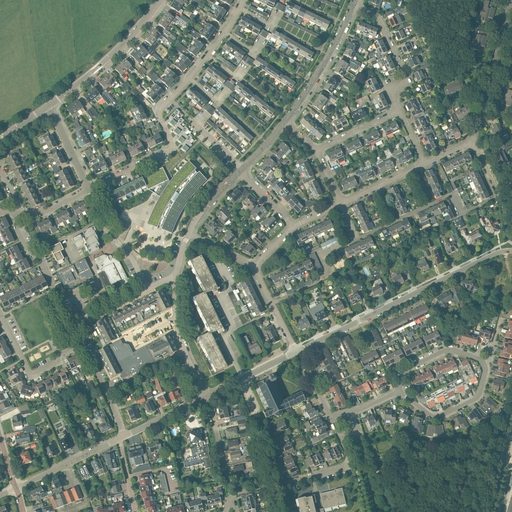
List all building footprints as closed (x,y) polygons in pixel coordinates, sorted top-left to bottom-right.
[(199,4),(194,1),(192,0),(190,3),(200,9),(202,6),(199,4)] [(276,2),(276,1),(273,0),(268,0),(266,6),(273,9),(273,8),(276,2)] [(379,9),(382,1),(380,0),(369,0),(369,2),(368,2),(376,5),(375,7),(379,9)] [(482,21),(487,23),(489,18),(493,19),(495,9),(489,7),(490,5),(491,5),(492,2),(485,1),(484,6),(484,9),(482,9),(480,15),(483,15),(482,21)] [(180,9),(182,6),(174,2),(171,7),(181,14),(183,11),(180,9)] [(289,3),(285,10),(291,13),(295,6),(289,3)] [(217,5),(213,11),(216,13),(223,17),(226,11),(217,5)] [(297,15),(300,8),(295,6),(291,13),(297,15)] [(410,6),(396,13),(397,16),(398,15),(403,13),(403,14),(412,10),(410,6)] [(303,18),(306,11),(300,8),(297,15),(303,18)] [(216,13),(214,16),(208,12),(206,15),(203,12),(200,10),(198,14),(201,15),(206,19),(208,16),(212,19),(219,23),(223,17),(216,13)] [(309,21),(312,14),(306,11),(303,18),(309,21)] [(269,15),(265,13),(263,12),(262,15),(260,18),(266,21),(268,18),(269,15)] [(167,13),(162,19),(169,24),(172,21),(175,23),(177,20),(177,21),(180,18),(176,15),(173,18),(167,13)] [(394,17),(388,20),(392,28),(402,23),(398,15),(397,16),(396,13),(393,14),(394,17)] [(315,24),(318,17),(312,14),(309,21),(315,24)] [(188,24),(190,21),(182,15),(180,18),(188,24)] [(245,28),(250,21),(249,21),(246,19),(247,19),(243,17),(239,25),(245,28)] [(321,27),(324,20),(318,17),(315,24),(321,27)] [(186,27),(188,24),(180,18),(177,21),(186,27)] [(167,26),(169,24),(162,19),(158,24),(168,32),(170,29),(167,26)] [(324,20),(321,27),(327,30),(330,23),(324,20)] [(251,32),(256,24),(255,24),(252,23),(253,23),(250,21),(245,28),(251,32)] [(362,33),(366,25),(360,23),(360,22),(359,23),(358,26),(357,30),(362,33)] [(211,35),(215,29),(206,23),(205,25),(207,27),(204,30),(211,35)] [(261,29),(262,28),(261,28),(258,26),(259,26),(256,24),(251,32),(257,35),(258,34),(261,29)] [(368,35),(372,27),(366,25),(362,33),(368,35)] [(401,31),(395,34),(399,41),(405,38),(408,37),(404,29),(403,29),(402,26),(399,28),(401,31)] [(375,38),(378,30),(372,27),(368,35),(375,38)] [(149,35),(156,40),(158,38),(161,40),(163,37),(154,29),(149,35)] [(200,31),(199,34),(196,32),(196,33),(191,29),(190,31),(195,35),(199,38),(201,36),(208,40),(211,35),(204,30),(202,33),(200,31)] [(484,34),(485,30),(480,29),(478,35),(476,34),(475,37),(474,37),(472,42),(474,43),(475,44),(473,49),(479,51),(481,46),(485,47),(488,37),(481,35),(482,33),(484,34)] [(195,35),(190,31),(188,34),(195,39),(197,40),(199,38),(195,35)] [(276,41),(280,34),(274,31),(272,35),(270,38),(276,41)] [(281,44),(285,37),(280,34),(276,41),(281,44)] [(154,43),(156,40),(149,35),(145,40),(155,48),(157,46),(154,43)] [(287,47),(291,41),(285,37),(281,44),(287,47)] [(199,51),(204,46),(197,40),(195,39),(193,41),(195,43),(193,46),(199,51)] [(376,50),(384,46),(383,43),(382,43),(381,40),(373,44),(376,50)] [(293,51),(297,44),(291,41),(287,47),(293,51)] [(175,45),(178,47),(183,51),(185,53),(187,50),(186,50),(187,50),(180,44),(177,42),(175,45)] [(229,53),(234,46),(233,46),(231,44),(228,42),(223,49),(222,51),(224,53),(226,51),(229,53)] [(347,49),(355,53),(358,47),(350,43),(347,49)] [(298,54),(302,47),(297,44),(293,51),(298,54)] [(414,50),(412,46),(409,47),(408,44),(401,47),(405,55),(411,52),(414,50)] [(140,45),(135,50),(142,56),(144,59),(147,56),(149,55),(152,57),(152,56),(157,60),(160,62),(161,60),(159,58),(155,53),(153,52),(149,49),(148,48),(146,50),(143,48),(140,45)] [(183,51),(178,47),(175,45),(172,49),(175,51),(176,50),(180,54),(183,51)] [(189,47),(187,50),(186,50),(187,50),(195,57),(199,51),(193,46),(190,49),(189,47)] [(235,57),(240,50),(239,50),(236,48),(237,48),(234,46),(229,53),(235,57)] [(378,53),(375,54),(377,58),(380,57),(380,56),(387,52),(385,49),(386,49),(385,49),(384,46),(376,50),(378,53)] [(304,57),(308,50),(302,47),(298,54),(304,57)] [(353,56),(355,53),(347,49),(344,54),(344,55),(351,58),(352,59),(353,56)] [(139,59),(142,56),(135,50),(131,55),(140,64),(142,62),(139,59)] [(245,55),(245,54),(242,52),(240,50),(235,57),(241,61),(241,60),(245,55)] [(308,50),(304,57),(310,60),(314,54),(308,50)] [(411,59),(408,61),(411,68),(418,65),(421,64),(417,56),(422,54),(421,51),(415,53),(410,56),(411,59)] [(186,67),(191,62),(183,55),(180,57),(182,59),(180,62),(186,67)] [(389,57),(388,57),(387,55),(374,61),(373,61),(370,63),(372,66),(377,63),(380,69),(384,66),(392,63),(392,62),(389,57)] [(351,58),(350,61),(352,62),(358,66),(359,66),(360,64),(353,60),(354,57),(353,56),(352,59),(351,58)] [(172,64),(167,60),(164,58),(163,60),(170,66),(172,64)] [(259,68),(263,62),(258,58),(255,62),(253,64),(259,68)] [(120,65),(126,71),(129,69),(132,72),(134,69),(126,60),(120,65)] [(167,68),(170,66),(163,60),(160,63),(162,65),(163,64),(167,68)] [(337,66),(345,70),(347,66),(350,68),(356,71),(358,66),(352,62),(350,61),(348,64),(341,61),(340,61),(341,61),(338,66),(337,66)] [(182,72),(186,67),(180,62),(177,64),(176,63),(174,65),(182,72)] [(264,72),(269,65),(263,62),(259,68),(264,72)] [(384,66),(387,72),(389,76),(397,72),(396,72),(395,69),(395,68),(392,63),(384,66)] [(425,74),(423,70),(424,70),(424,69),(430,67),(428,64),(419,68),(420,71),(414,74),(418,82),(424,79),(427,78),(425,74)] [(124,74),(126,71),(120,65),(115,70),(124,79),(126,76),(124,74)] [(270,75),(274,69),(269,65),(264,72),(270,75)] [(211,77),(217,70),(216,70),(213,68),(214,68),(211,66),(205,72),(211,77)] [(342,76),(345,70),(337,66),(337,67),(335,72),(334,72),(342,76)] [(275,79),(279,72),(274,69),(270,75),(275,79)] [(173,82),(178,77),(170,70),(167,72),(169,74),(166,77),(173,82)] [(216,81),(222,74),(221,74),(219,72),(217,70),(211,77),(216,81)] [(280,82),(285,76),(279,72),(275,79),(280,82)] [(110,74),(105,79),(111,86),(113,88),(116,86),(118,84),(110,74)] [(227,80),(227,79),(224,77),(225,76),(222,74),(216,81),(222,86),(223,85),(227,80)] [(286,86),(290,80),(285,76),(280,82),(286,86)] [(168,87),(173,82),(166,77),(164,79),(162,77),(160,80),(168,87)] [(374,78),(370,80),(368,77),(365,79),(367,82),(366,82),(369,88),(377,84),(374,78),(375,78),(374,78)] [(206,83),(201,78),(199,81),(198,82),(203,87),(204,85),(206,83)] [(331,78),(327,83),(335,88),(336,89),(339,84),(339,83),(331,78),(330,78),(331,78)] [(108,88),(111,86),(105,79),(100,83),(107,92),(104,94),(111,103),(114,106),(117,104),(108,93),(111,91),(108,88)] [(432,92),(431,90),(429,86),(434,83),(432,79),(421,84),(422,86),(420,87),(422,90),(421,90),(422,93),(423,93),(423,94),(426,92),(427,94),(429,93),(432,92)] [(290,80),(286,86),(293,91),(298,85),(297,85),(295,84),(295,83),(290,80)] [(448,94),(464,87),(461,81),(445,87),(447,91),(444,92),(446,96),(448,95),(448,94)] [(240,93),(245,88),(239,83),(236,87),(235,89),(240,93)] [(335,88),(327,83),(327,84),(327,83),(327,84),(324,89),(331,94),(335,88)] [(158,97),(163,92),(156,84),(151,89),(158,97)] [(372,94),(380,90),(377,84),(369,88),(372,94)] [(138,90),(135,87),(131,92),(137,99),(142,94),(138,90)] [(210,89),(208,92),(213,96),(215,93),(215,94),(217,91),(213,88),(212,87),(211,87),(210,89)] [(94,88),(89,92),(94,99),(97,103),(103,99),(108,105),(111,103),(104,94),(101,96),(94,88)] [(191,99),(197,93),(194,91),(195,90),(192,88),(186,94),(191,99)] [(245,97),(250,92),(245,88),(240,93),(245,97)] [(151,89),(146,94),(154,102),(158,97),(151,89)] [(92,101),(94,99),(89,92),(83,97),(91,107),(94,104),(92,101)] [(250,101),(255,96),(250,92),(245,97),(250,101)] [(197,104),(202,98),(202,97),(202,98),(200,95),(197,93),(191,99),(197,104)] [(377,104),(385,100),(382,95),(382,94),(374,98),(377,104)] [(328,96),(326,99),(320,95),(317,100),(316,100),(323,105),(326,107),(330,101),(334,104),(336,101),(331,98),(328,96)] [(255,105),(260,100),(255,96),(250,101),(255,105)] [(420,106),(419,102),(416,97),(411,100),(412,102),(406,105),(409,111),(420,106)] [(205,110),(209,105),(207,103),(208,102),(207,102),(205,100),(202,98),(197,104),(202,109),(203,108),(205,110)] [(260,109),(265,103),(260,100),(255,105),(260,109)] [(320,111),(323,105),(316,100),(316,101),(313,106),(313,105),(313,106),(320,111)] [(379,113),(387,109),(387,107),(388,106),(385,100),(377,104),(380,110),(378,111),(379,113)] [(78,112),(80,110),(82,113),(85,111),(78,101),(72,105),(78,112)] [(461,110),(465,117),(471,115),(468,109),(471,107),(468,102),(463,104),(465,108),(461,110)] [(265,113),(270,108),(265,103),(260,109),(265,113)] [(72,116),(74,119),(77,118),(77,117),(79,115),(78,112),(72,105),(67,109),(72,116)] [(144,112),(141,106),(134,109),(130,112),(133,118),(136,116),(144,112)] [(363,109),(361,106),(356,109),(361,119),(366,116),(366,117),(367,117),(363,109)] [(423,112),(420,106),(409,111),(412,117),(418,115),(419,117),(429,112),(428,110),(423,112)] [(94,116),(96,119),(100,117),(92,107),(89,109),(90,111),(94,116)] [(219,118),(224,112),(219,108),(216,111),(214,113),(219,118)] [(270,108),(265,113),(271,117),(275,112),(270,108)] [(94,116),(90,111),(89,109),(86,112),(91,119),(94,116)] [(169,123),(173,127),(179,120),(176,117),(180,112),(177,109),(169,118),(172,121),(169,123)] [(361,119),(356,109),(356,110),(351,112),(351,114),(355,122),(360,119),(361,119)] [(452,109),(451,110),(452,111),(455,119),(458,118),(459,120),(460,120),(461,119),(462,121),(465,120),(465,119),(464,118),(465,117),(461,110),(455,113),(452,109)] [(136,116),(133,118),(134,121),(136,126),(135,126),(137,130),(138,130),(143,127),(140,122),(147,118),(144,112),(136,116)] [(224,112),(219,118),(224,122),(229,117),(229,116),(230,115),(228,113),(226,114),(224,112)] [(426,117),(425,115),(429,112),(419,117),(420,119),(414,122),(417,128),(429,123),(426,117)] [(305,127),(311,121),(306,116),(300,123),(305,127)] [(229,127),(234,121),(229,117),(224,122),(229,127)] [(348,125),(349,125),(345,117),(339,120),(343,128),(348,125)] [(173,132),(177,135),(184,128),(180,125),(184,121),(181,118),(179,120),(173,127),(176,129),(173,132)] [(343,128),(339,120),(333,123),(337,131),(342,128),(343,128)] [(74,130),(78,128),(80,127),(77,122),(77,121),(76,122),(71,124),(74,130)] [(233,131),(238,125),(234,121),(229,127),(233,131)] [(310,131),(316,125),(311,121),(305,127),(310,131)] [(393,133),(399,130),(395,122),(392,124),(392,123),(389,125),(393,133)] [(449,128),(454,139),(460,136),(454,122),(450,124),(452,127),(449,128)] [(427,128),(425,125),(429,123),(417,128),(420,134),(426,132),(427,134),(433,131),(430,126),(427,128)] [(503,137),(505,136),(508,134),(505,128),(502,130),(499,123),(492,126),(493,129),(491,130),(493,135),(495,133),(498,138),(502,136),(503,137)] [(90,135),(92,134),(87,125),(82,128),(83,131),(76,134),(79,141),(87,137),(90,135)] [(238,135),(243,130),(238,125),(233,131),(238,135)] [(314,136),(320,129),(316,125),(310,131),(310,132),(310,131),(314,135),(314,136)] [(383,130),(380,131),(383,138),(393,133),(389,125),(385,127),(382,128),(383,130)] [(178,140),(181,144),(188,137),(184,134),(188,129),(185,126),(184,128),(177,135),(180,138),(178,140)] [(454,139),(449,128),(448,129),(446,126),(442,128),(443,131),(445,134),(442,135),(445,141),(447,140),(448,142),(454,139)] [(319,140),(325,134),(320,129),(314,136),(315,136),(319,140)] [(243,140),(248,134),(243,130),(238,135),(243,140)] [(152,137),(156,145),(163,142),(157,131),(154,132),(155,136),(152,137)] [(374,132),(370,134),(374,142),(375,144),(384,140),(383,138),(380,131),(378,133),(377,131),(374,132)] [(425,145),(433,142),(432,138),(435,136),(433,131),(427,134),(428,137),(423,140),(425,145)] [(55,141),(53,138),(54,137),(54,136),(54,135),(52,136),(52,135),(50,137),(48,134),(43,137),(44,139),(46,143),(41,145),(42,147),(47,145),(55,141)] [(248,134),(243,140),(248,144),(253,139),(248,134)] [(370,144),(374,142),(370,134),(366,135),(367,136),(364,137),(365,139),(362,140),(366,149),(371,147),(370,144)] [(79,141),(82,147),(90,143),(91,147),(98,143),(97,139),(93,141),(90,135),(87,137),(79,141)] [(148,135),(145,137),(144,135),(141,137),(144,143),(147,142),(150,148),(156,145),(152,137),(149,139),(148,135)] [(188,137),(181,144),(184,146),(182,149),(186,152),(192,146),(189,142),(193,138),(189,135),(188,137)] [(51,153),(56,151),(55,148),(57,147),(56,143),(57,143),(56,142),(57,141),(56,140),(55,141),(47,145),(48,148),(44,150),(45,153),(49,150),(49,151),(51,153)] [(138,154),(144,151),(139,140),(136,141),(137,145),(134,146),(138,154)] [(366,149),(362,140),(359,142),(358,140),(355,141),(351,142),(356,151),(365,147),(366,149)] [(280,145),(277,148),(284,154),(292,146),(286,142),(284,144),(283,143),(280,145)] [(346,155),(356,151),(351,142),(348,144),(348,145),(345,146),(346,148),(343,149),(346,155)] [(428,152),(436,148),(433,142),(425,145),(428,152)] [(505,152),(504,149),(506,147),(511,146),(511,142),(498,145),(500,150),(500,152),(495,155),(500,166),(508,162),(503,153),(505,152)] [(138,154),(134,146),(131,148),(130,144),(126,146),(132,157),(138,154)] [(87,157),(91,155),(93,154),(90,148),(89,149),(84,152),(87,157)] [(281,158),(284,154),(277,148),(275,151),(273,154),(275,155),(273,157),(280,164),(284,160),(281,158)] [(120,163),(126,160),(121,149),(118,150),(119,154),(116,155),(120,163)] [(337,149),(333,151),(337,160),(339,164),(339,163),(345,160),(344,157),(346,155),(343,149),(341,150),(340,149),(337,150),(337,149)] [(10,158),(7,159),(9,162),(7,163),(8,164),(8,165),(10,165),(18,160),(16,157),(21,155),(18,150),(13,153),(8,155),(10,158)] [(403,164),(406,162),(402,154),(401,150),(391,154),(393,158),(396,164),(399,163),(400,165),(402,163),(403,164)] [(63,158),(61,155),(62,154),(62,153),(62,151),(60,152),(58,153),(56,151),(51,153),(52,156),(54,159),(49,162),(50,164),(55,162),(63,158)] [(330,154),(327,155),(331,163),(337,160),(333,151),(329,153),(330,154)] [(413,158),(410,154),(409,151),(402,154),(406,162),(410,160),(413,158)] [(120,163),(116,155),(113,157),(111,153),(108,155),(114,166),(120,163)] [(465,164),(472,161),(468,153),(465,155),(465,154),(462,156),(465,164)] [(459,167),(465,164),(462,156),(458,157),(459,158),(455,159),(459,167)] [(60,169),(58,167),(65,163),(64,160),(65,159),(65,158),(64,157),(63,158),(55,162),(56,165),(52,167),(54,172),(60,169)] [(100,159),(99,157),(95,159),(102,172),(102,173),(106,171),(106,170),(108,169),(103,158),(100,159)] [(280,164),(273,157),(272,158),(271,157),(272,158),(270,160),(268,159),(267,161),(266,160),(264,163),(271,169),(275,165),(277,167),(280,164)] [(16,172),(22,169),(19,163),(24,160),(22,158),(18,160),(10,165),(11,168),(10,168),(11,169),(10,170),(11,171),(13,170),(15,169),(16,172)] [(393,166),(396,164),(393,158),(384,162),(388,171),(392,169),(391,169),(394,167),(393,166)] [(96,175),(102,172),(95,159),(89,162),(92,167),(96,175)] [(453,170),(459,167),(455,159),(452,161),(452,160),(449,162),(453,170)] [(297,168),(300,175),(303,173),(311,169),(309,166),(308,163),(307,160),(299,164),(300,167),(297,168)] [(161,230),(172,234),(173,230),(171,229),(175,220),(179,212),(184,204),(189,196),(195,189),(202,182),(204,184),(207,181),(199,172),(197,174),(195,171),(197,170),(189,161),(186,165),(187,166),(181,173),(175,180),(174,182),(172,184),(170,182),(169,181),(163,168),(142,178),(146,187),(148,191),(149,190),(162,198),(158,206),(154,214),(151,221),(149,221),(147,225),(158,229),(158,226),(162,228),(161,230)] [(383,161),(374,165),(375,167),(378,173),(380,172),(381,173),(384,172),(384,173),(388,171),(384,162),(383,163),(383,161)] [(446,173),(453,170),(449,162),(446,163),(446,164),(443,165),(442,165),(446,173)] [(266,175),(271,169),(264,163),(261,166),(261,167),(259,169),(266,175)] [(375,167),(372,168),(370,165),(364,168),(369,180),(373,178),(373,177),(376,176),(375,174),(378,173),(375,167)] [(16,172),(14,173),(16,176),(15,177),(15,178),(15,179),(17,178),(25,174),(23,171),(28,169),(27,167),(22,169),(16,172)] [(366,182),(369,180),(364,168),(363,168),(362,168),(361,167),(359,170),(354,172),(359,182),(362,181),(363,182),(365,181),(366,182)] [(69,175),(67,172),(69,172),(68,170),(69,170),(68,169),(66,170),(61,172),(60,169),(54,172),(56,175),(58,174),(60,177),(55,179),(56,181),(61,179),(69,175)] [(304,177),(302,180),(304,184),(313,180),(312,177),(313,176),(314,176),(312,173),(313,173),(311,169),(303,173),(304,177)] [(432,170),(424,174),(425,174),(426,177),(427,180),(435,176),(432,170)] [(23,185),(29,183),(26,177),(31,174),(29,172),(25,174),(17,178),(18,181),(17,182),(18,183),(17,183),(18,185),(20,184),(22,183),(23,185)] [(359,182),(354,172),(349,175),(350,179),(347,180),(351,189),(355,187),(354,186),(357,185),(356,183),(359,182)] [(470,184),(480,178),(479,175),(477,172),(465,178),(468,184),(470,184)] [(72,181),(70,178),(71,177),(71,176),(71,174),(69,175),(61,179),(62,182),(58,185),(59,187),(64,185),(63,185),(72,181)] [(273,185),(277,180),(278,181),(280,178),(278,176),(276,179),(274,177),(269,181),(270,183),(273,185)] [(438,183),(435,176),(427,180),(429,183),(431,186),(438,183)] [(142,178),(137,180),(141,189),(146,187),(142,178)] [(475,189),(483,185),(482,182),(480,178),(470,184),(471,187),(474,185),(475,189)] [(32,188),(31,185),(35,182),(34,180),(30,182),(29,182),(29,183),(23,185),(21,186),(23,190),(22,190),(22,191),(22,192),(23,193),(24,192),(32,188)] [(60,190),(62,192),(66,190),(74,186),(73,183),(74,182),(73,181),(74,181),(73,180),(72,181),(63,185),(64,185),(65,188),(60,190)] [(137,180),(132,183),(136,191),(141,189),(137,180)] [(282,185),(278,181),(277,180),(273,185),(275,187),(273,189),(276,191),(275,192),(278,194),(286,186),(284,184),(283,184),(282,185)] [(311,192),(320,188),(318,184),(316,182),(315,182),(313,180),(304,184),(307,190),(310,188),(311,192)] [(347,190),(351,189),(347,180),(340,183),(344,191),(347,190)] [(132,183),(127,185),(131,194),(136,191),(132,183)] [(433,193),(441,189),(438,183),(431,186),(432,189),(432,190),(433,193)] [(25,198),(27,197),(35,193),(33,190),(38,188),(37,185),(32,188),(24,192),(26,195),(25,196),(25,197),(25,198)] [(127,185),(122,188),(126,196),(131,194),(127,185)] [(483,185),(475,189),(478,195),(486,191),(485,188),(483,185)] [(289,192),(285,188),(286,186),(278,194),(281,197),(283,199),(285,198),(287,200),(292,195),(295,192),(292,189),(289,192)] [(398,190),(396,187),(393,189),(392,187),(388,189),(389,191),(388,191),(389,191),(390,194),(391,197),(402,192),(401,189),(398,190)] [(122,188),(117,190),(121,199),(126,196),(122,188)] [(233,193),(230,197),(232,199),(230,201),(233,204),(235,202),(240,198),(242,200),(245,197),(249,193),(244,188),(242,190),(239,188),(238,189),(237,189),(235,192),(234,194),(233,193)] [(311,192),(315,198),(322,194),(321,192),(322,191),(320,188),(311,192)] [(463,191),(462,191),(461,188),(457,189),(459,193),(460,196),(464,194),(466,193),(465,190),(463,191)] [(436,199),(444,195),(441,189),(433,193),(435,196),(437,199),(436,199)] [(117,190),(112,192),(116,201),(121,199),(117,190)] [(30,203),(38,199),(36,195),(41,193),(40,191),(35,193),(27,197),(29,200),(27,201),(28,202),(27,202),(28,204),(30,203)] [(478,195),(476,196),(477,199),(480,198),(482,201),(489,198),(489,197),(488,194),(486,191),(478,195)] [(112,192),(107,195),(111,204),(116,201),(112,192)] [(402,200),(401,197),(404,195),(402,192),(391,197),(393,200),(395,203),(402,200)] [(243,203),(243,204),(245,206),(246,206),(251,211),(256,206),(254,204),(256,202),(254,200),(255,199),(250,195),(246,199),(247,199),(244,201),(243,203)] [(299,202),(293,196),(292,195),(287,200),(289,202),(288,204),(290,206),(289,206),(292,209),(299,202)] [(41,207),(46,205),(45,202),(40,204),(39,201),(43,199),(42,196),(38,199),(30,203),(31,206),(30,206),(31,207),(30,208),(31,209),(32,208),(39,205),(41,207)] [(397,210),(408,205),(405,199),(402,200),(395,203),(396,207),(397,210)] [(299,202),(292,209),(295,212),(296,212),(298,214),(304,208),(305,209),(308,207),(308,209),(311,207),(308,201),(305,202),(306,204),(302,205),(299,202)] [(87,216),(92,213),(90,208),(87,209),(83,202),(80,204),(79,203),(78,203),(77,203),(78,205),(82,213),(85,211),(87,216)] [(360,204),(359,203),(359,202),(356,204),(356,206),(352,208),(353,208),(354,211),(355,215),(367,209),(365,206),(362,208),(360,204)] [(440,204),(437,206),(440,214),(441,216),(448,213),(447,211),(446,208),(444,205),(443,203),(440,205),(440,204)] [(84,217),(82,213),(78,205),(75,206),(74,205),(73,206),(73,205),(72,206),(72,208),(73,210),(76,215),(73,216),(76,222),(79,220),(77,216),(80,214),(82,219),(84,217)] [(408,213),(405,206),(408,205),(397,210),(399,213),(401,216),(400,216),(408,213)] [(260,219),(267,212),(262,206),(259,209),(257,207),(250,213),(255,219),(258,216),(260,219)] [(434,217),(440,214),(437,206),(433,207),(434,208),(430,209),(434,217)] [(219,210),(217,213),(221,218),(219,219),(224,225),(229,220),(230,221),(233,218),(230,216),(232,214),(225,207),(222,209),(223,210),(221,212),(219,210)] [(366,217),(363,211),(367,209),(355,215),(357,218),(357,217),(358,221),(366,217)] [(428,220),(434,217),(430,209),(427,211),(427,210),(424,212),(428,220)] [(76,222),(73,216),(70,217),(67,210),(64,212),(63,211),(62,211),(60,212),(61,213),(65,221),(68,220),(71,224),(76,222)] [(451,219),(456,217),(454,211),(448,213),(450,217),(451,219)] [(428,220),(424,212),(421,213),(421,214),(418,215),(417,215),(421,223),(420,223),(422,227),(429,224),(428,220)] [(68,226),(65,221),(61,213),(58,215),(58,214),(56,214),(55,214),(56,216),(57,218),(54,220),(57,225),(60,224),(63,222),(65,227),(68,226)] [(271,230),(278,223),(272,217),(268,222),(266,219),(261,224),(266,229),(268,227),(271,230)] [(361,227),(369,223),(366,217),(358,221),(360,224),(361,227)] [(460,218),(451,222),(453,226),(454,228),(460,226),(460,227),(464,225),(463,224),(460,218)] [(483,218),(479,220),(482,227),(485,225),(486,227),(485,227),(489,235),(491,234),(492,234),(496,232),(496,231),(498,230),(496,225),(498,224),(497,221),(492,224),(491,220),(485,222),(486,223),(485,223),(483,218)] [(42,221),(47,230),(50,229),(53,233),(58,231),(55,225),(52,227),(49,220),(45,221),(45,220),(44,221),(43,220),(42,221)] [(327,231),(333,228),(330,220),(329,220),(329,221),(326,222),(323,223),(327,233),(328,233),(327,231)] [(400,223),(404,231),(411,228),(407,220),(404,222),(400,223)] [(49,235),(47,230),(42,221),(43,222),(40,224),(39,223),(38,223),(37,223),(38,225),(37,225),(39,227),(36,229),(39,234),(41,233),(42,233),(45,232),(47,236),(49,235)] [(7,222),(0,225),(0,227),(2,231),(7,228),(10,227),(7,222)] [(206,228),(212,234),(219,228),(221,231),(224,228),(219,223),(216,225),(213,222),(212,223),(211,222),(206,228)] [(324,234),(327,233),(323,223),(320,225),(317,227),(320,234),(324,233),(324,234)] [(365,233),(372,230),(369,223),(361,227),(363,230),(365,233)] [(398,234),(404,231),(400,223),(397,225),(394,226),(398,234)] [(392,237),(398,234),(394,226),(391,228),(388,229),(392,237)] [(86,248),(89,255),(99,250),(98,246),(99,246),(96,239),(97,238),(93,231),(95,231),(93,227),(82,233),(86,240),(84,241),(88,247),(86,248)] [(314,237),(320,234),(317,227),(314,228),(310,229),(314,237)] [(2,231),(0,231),(0,232),(2,236),(10,232),(7,228),(2,231)] [(316,241),(314,237),(310,229),(307,231),(304,233),(308,240),(311,239),(313,242),(316,241)] [(385,240),(392,237),(388,229),(385,231),(382,232),(381,232),(385,240)] [(224,240),(229,245),(232,242),(232,243),(236,239),(233,235),(234,235),(229,230),(225,234),(227,236),(224,240)] [(479,230),(475,232),(468,236),(465,230),(461,231),(464,238),(462,239),(464,241),(463,241),(464,243),(465,243),(466,245),(468,244),(469,245),(473,243),(475,242),(474,240),(482,236),(479,230)] [(4,241),(12,237),(10,232),(2,236),(4,241)] [(265,237),(262,233),(260,232),(258,235),(257,234),(252,240),(259,247),(264,242),(262,240),(265,237)] [(302,243),(308,240),(304,233),(301,234),(298,236),(299,239),(296,240),(300,248),(303,247),(302,243)] [(459,243),(456,234),(451,236),(454,241),(444,245),(446,249),(447,249),(449,253),(450,253),(449,253),(451,252),(452,252),(458,249),(460,247),(460,248),(461,247),(459,243)] [(77,250),(85,246),(80,236),(72,241),(77,250)] [(6,246),(14,242),(12,237),(4,241),(6,246)] [(338,246),(341,245),(337,237),(333,239),(331,240),(332,242),(333,246),(337,244),(338,246)] [(373,241),(372,241),(370,238),(367,240),(367,239),(363,241),(367,249),(374,246),(374,245),(375,245),(373,241)] [(331,240),(324,243),(326,245),(327,249),(333,246),(332,242),(331,240)] [(361,252),(367,249),(363,241),(360,242),(360,243),(357,244),(361,252)] [(60,252),(64,250),(60,243),(50,248),(53,255),(54,255),(53,255),(60,252)] [(250,255),(256,250),(249,244),(247,246),(245,245),(244,246),(242,244),(240,248),(243,250),(243,252),(250,255)] [(357,253),(361,252),(357,244),(354,246),(354,245),(351,247),(354,255),(355,256),(358,255),(357,253)] [(11,255),(19,251),(17,246),(9,250),(11,255)] [(348,258),(354,255),(351,247),(348,248),(348,249),(345,250),(344,250),(348,258)] [(444,263),(439,249),(440,249),(439,248),(433,250),(435,255),(438,265),(444,263)] [(13,259),(21,255),(19,251),(11,255),(13,259)] [(57,262),(64,259),(60,252),(53,255),(54,255),(57,262)] [(16,264),(23,260),(21,255),(13,259),(16,264)] [(124,272),(116,255),(112,257),(111,256),(110,256),(108,257),(106,257),(106,256),(104,255),(95,259),(100,270),(96,272),(104,288),(119,281),(116,275),(124,272)] [(218,288),(206,264),(202,256),(190,262),(205,292),(206,294),(218,288)] [(20,267),(28,263),(26,259),(23,260),(16,264),(18,263),(20,267)] [(72,287),(82,282),(86,280),(87,279),(93,276),(85,259),(57,273),(63,285),(64,285),(64,287),(66,290),(70,288),(70,287),(71,287),(72,287)] [(307,271),(313,268),(309,260),(306,262),(306,261),(303,263),(307,271)] [(500,261),(491,263),(495,278),(504,275),(500,261)] [(22,272),(30,268),(28,263),(20,267),(22,272)] [(307,271),(303,263),(300,264),(300,265),(297,266),(301,276),(308,273),(307,271)] [(425,271),(429,269),(426,263),(420,266),(419,263),(414,265),(417,270),(420,268),(422,272),(425,271)] [(301,276),(297,266),(293,268),(293,267),(290,269),(294,277),(300,274),(301,276)] [(287,271),(284,272),(288,280),(289,282),(295,279),(294,277),(290,269),(287,270),(287,271)] [(404,280),(405,279),(401,271),(396,274),(396,273),(391,276),(392,279),(396,286),(404,282),(403,280),(404,280)] [(126,277),(124,272),(116,275),(119,281),(123,289),(133,285),(129,278),(127,279),(126,277)] [(284,281),(288,280),(284,272),(281,274),(281,273),(278,275),(283,286),(286,284),(284,281)] [(280,287),(283,286),(278,275),(274,277),(271,278),(275,286),(278,284),(280,287)] [(45,288),(48,286),(43,276),(37,278),(43,290),(46,289),(45,288)] [(40,292),(43,290),(37,278),(32,281),(37,292),(40,290),(40,292)] [(376,287),(371,290),(374,296),(379,294),(379,296),(383,294),(383,292),(379,286),(382,285),(380,279),(375,281),(374,279),(371,280),(372,283),(374,282),(376,287)] [(244,290),(251,287),(250,284),(250,283),(249,280),(239,285),(240,288),(242,287),(244,290)] [(478,284),(475,285),(473,280),(469,282),(468,280),(461,283),(465,289),(466,289),(467,290),(471,292),(473,291),(474,293),(481,290),(478,284)] [(34,293),(37,292),(32,281),(26,284),(32,296),(35,294),(34,293)] [(30,297),(32,296),(26,284),(21,286),(26,297),(29,296),(30,297)] [(24,298),(26,297),(21,286),(15,289),(21,301),(24,300),(24,298)] [(464,300),(457,286),(451,289),(452,291),(449,292),(449,291),(442,295),(436,299),(439,303),(434,305),(438,312),(442,310),(442,309),(446,307),(444,303),(452,299),(453,302),(454,301),(456,304),(464,300)] [(247,297),(255,293),(253,290),(251,287),(244,290),(247,297)] [(338,287),(335,288),(339,296),(340,299),(344,298),(342,294),(338,287)] [(19,303),(21,301),(15,289),(10,292),(15,302),(18,301),(19,303)] [(168,301),(166,293),(165,292),(164,292),(164,291),(163,291),(162,292),(155,295),(154,296),(162,312),(170,308),(167,303),(168,302),(168,301)] [(352,305),(361,301),(356,291),(353,293),(354,295),(349,298),(352,305)] [(13,304),(15,302),(10,292),(5,295),(11,307),(14,305),(13,304)] [(211,334),(217,331),(219,334),(224,331),(225,333),(223,328),(206,294),(205,292),(194,298),(210,332),(211,334)] [(152,293),(146,297),(144,298),(152,314),(153,316),(155,315),(162,312),(154,296),(152,293)] [(250,303),(258,299),(256,296),(255,293),(247,297),(245,298),(246,301),(248,300),(250,303)] [(321,304),(309,310),(314,320),(317,319),(318,322),(327,317),(324,311),(325,311),(324,308),(327,306),(322,295),(321,296),(320,293),(317,294),(318,297),(321,304)] [(498,296),(495,297),(497,305),(498,304),(500,304),(503,302),(500,295),(499,294),(498,294),(498,296)] [(8,308),(11,307),(5,295),(0,296),(0,298),(5,308),(7,307),(8,308)] [(142,319),(148,316),(152,314),(144,298),(140,300),(134,303),(132,304),(134,306),(131,308),(138,321),(142,319)] [(251,310),(261,305),(259,302),(258,299),(250,303),(253,309),(251,310)] [(341,302),(340,302),(339,299),(336,301),(335,300),(330,303),(335,313),(344,309),(341,302)] [(426,304),(421,307),(425,316),(430,313),(426,304)] [(255,312),(256,316),(264,312),(262,309),(261,305),(251,310),(252,314),(255,312)] [(127,306),(125,308),(133,324),(138,321),(131,308),(128,309),(127,306)] [(425,316),(421,307),(415,310),(419,318),(425,316)] [(124,311),(121,313),(128,326),(133,324),(125,308),(123,309),(124,311)] [(414,321),(419,318),(415,310),(410,312),(414,321)] [(117,311),(115,313),(123,329),(128,326),(121,313),(119,314),(117,311)] [(409,324),(414,321),(410,312),(404,315),(409,324)] [(114,316),(112,318),(119,331),(123,329),(115,313),(113,314),(114,316)] [(403,327),(409,324),(404,315),(399,318),(403,327)] [(301,330),(310,326),(305,316),(302,318),(303,321),(297,324),(301,330)] [(92,325),(95,331),(97,336),(96,337),(99,335),(102,342),(95,345),(97,349),(117,339),(118,339),(119,338),(118,335),(117,333),(109,318),(105,321),(104,319),(92,325)] [(398,329),(403,327),(399,318),(393,320),(398,329)] [(392,332),(398,329),(393,320),(388,323),(392,332)] [(387,335),(392,332),(388,323),(383,326),(387,335)] [(267,335),(272,344),(273,343),(274,344),(275,343),(274,343),(279,341),(271,326),(264,330),(266,335),(267,335)] [(494,331),(492,330),(492,329),(487,328),(486,330),(484,339),(483,339),(483,341),(485,342),(486,340),(489,341),(490,336),(493,337),(494,331)] [(369,339),(378,334),(375,329),(367,333),(369,339)] [(478,340),(477,344),(479,344),(480,339),(483,339),(484,339),(486,330),(480,329),(478,338),(478,340)] [(434,333),(432,334),(436,342),(441,340),(440,338),(439,335),(437,332),(437,331),(436,330),(433,331),(434,333)] [(228,367),(211,334),(210,332),(199,338),(216,373),(228,367)] [(473,336),(474,333),(469,332),(468,335),(465,344),(465,346),(467,346),(468,344),(471,345),(473,336)] [(463,334),(462,334),(459,333),(458,338),(457,344),(462,345),(462,343),(465,344),(468,335),(463,334)] [(372,344),(381,340),(378,334),(369,339),(372,344)] [(432,344),(436,342),(432,334),(428,336),(432,344)] [(175,344),(173,337),(173,336),(172,336),(172,335),(171,335),(170,335),(169,335),(161,339),(169,355),(177,351),(174,346),(175,346),(175,345),(175,344)] [(252,355),(261,350),(257,343),(251,346),(246,336),(242,338),(249,354),(251,353),(252,355)] [(342,345),(351,341),(348,336),(339,340),(342,345)] [(427,346),(432,344),(428,336),(423,339),(427,346)] [(471,345),(470,347),(472,348),(473,346),(476,347),(477,343),(477,344),(478,340),(478,338),(473,336),(471,345)] [(169,355),(161,339),(154,343),(162,359),(169,355)] [(109,352),(123,345),(121,340),(107,347),(109,352)] [(375,350),(384,345),(381,340),(372,344),(375,350)] [(419,351),(425,348),(421,340),(415,343),(419,351)] [(504,348),(511,350),(511,346),(511,345),(511,341),(504,340),(502,345),(504,346),(504,348)] [(345,351),(353,347),(351,341),(342,345),(345,351)] [(154,362),(162,359),(154,343),(146,347),(154,362)] [(413,354),(419,351),(415,343),(409,345),(413,354)] [(124,344),(123,345),(109,352),(120,374),(121,374),(123,379),(141,369),(133,353),(129,345),(124,344)] [(407,357),(413,354),(409,345),(403,348),(407,357)] [(0,352),(1,355),(10,351),(8,348),(6,346),(0,349),(0,352)] [(111,379),(120,374),(109,352),(107,347),(97,352),(111,379)] [(154,362),(146,347),(137,351),(146,367),(154,362)] [(320,356),(329,352),(326,347),(317,351),(320,356)] [(347,356),(356,352),(353,347),(345,351),(347,356)] [(501,350),(499,356),(508,359),(510,354),(511,355),(511,350),(504,348),(503,351),(501,350)] [(400,360),(404,358),(400,350),(396,352),(400,360)] [(10,359),(9,357),(11,356),(10,353),(11,353),(10,351),(1,355),(5,362),(10,359)] [(146,367),(137,351),(133,353),(141,369),(146,367)] [(374,362),(380,359),(376,351),(370,353),(374,362)] [(323,362),(331,357),(329,352),(320,356),(323,362)] [(359,357),(358,355),(356,352),(347,356),(350,361),(359,357)] [(395,362),(400,360),(396,352),(391,354),(395,362)] [(82,365),(85,364),(81,357),(78,358),(76,353),(74,355),(75,356),(72,358),(76,366),(81,364),(82,365)] [(369,365),(374,362),(370,353),(365,356),(369,365)] [(390,365),(395,362),(391,354),(386,357),(390,365)] [(386,357),(386,355),(381,357),(386,367),(390,365),(386,357)] [(363,367),(369,365),(365,356),(359,359),(363,367)] [(76,366),(72,358),(69,359),(68,357),(66,358),(68,363),(66,364),(69,371),(72,370),(72,369),(76,366)] [(325,367),(334,363),(331,357),(323,362),(325,367)] [(458,370),(457,368),(452,358),(450,359),(451,361),(448,362),(452,370),(453,372),(458,370)] [(462,365),(458,367),(462,375),(465,374),(464,372),(468,370),(469,372),(472,370),(468,363),(470,362),(468,359),(461,363),(462,365)] [(499,368),(509,370),(510,366),(507,365),(508,361),(499,359),(497,364),(499,365),(499,368)] [(448,362),(447,360),(445,361),(446,363),(443,364),(443,365),(447,372),(447,373),(452,370),(448,362)] [(443,365),(443,364),(442,362),(440,363),(441,365),(438,366),(442,374),(447,372),(443,365)] [(328,373),(337,368),(334,363),(325,367),(328,373)] [(9,376),(6,377),(7,379),(9,379),(19,374),(17,371),(19,370),(18,368),(17,365),(11,368),(13,370),(7,373),(9,376)] [(434,370),(432,371),(437,380),(443,377),(442,375),(442,374),(438,366),(437,365),(435,366),(436,367),(433,369),(434,370)] [(69,382),(72,380),(66,368),(61,371),(62,373),(59,374),(58,372),(64,384),(64,383),(68,381),(69,382)] [(331,378),(340,374),(337,368),(328,373),(331,378)] [(508,374),(509,370),(499,368),(498,370),(496,369),(494,375),(503,377),(504,373),(508,374)] [(425,373),(429,382),(434,379),(429,369),(427,370),(428,372),(425,373),(424,371),(425,373)] [(462,375),(463,378),(468,387),(467,384),(470,383),(471,384),(477,381),(472,370),(469,372),(471,374),(467,376),(465,374),(462,375)] [(420,376),(420,375),(418,371),(416,372),(418,376),(415,378),(419,386),(424,383),(420,376)] [(424,384),(429,382),(425,373),(424,371),(422,372),(423,374),(420,375),(420,376),(424,383),(424,384)] [(61,386),(64,384),(58,372),(53,375),(54,377),(52,378),(51,376),(57,388),(56,387),(60,384),(61,386)] [(14,386),(24,380),(22,381),(21,378),(23,377),(21,373),(19,374),(9,379),(10,382),(11,381),(14,386)] [(333,383),(342,379),(340,374),(331,378),(333,383)] [(53,390),(57,388),(51,376),(46,379),(47,380),(44,382),(43,380),(49,392),(48,390),(53,388),(53,390)] [(301,393),(298,394),(295,396),(295,395),(295,396),(293,397),(292,396),(292,397),(290,398),(289,398),(289,399),(287,400),(287,399),(286,400),(287,401),(283,402),(281,399),(282,398),(281,398),(282,397),(280,394),(279,394),(277,390),(278,390),(278,389),(276,386),(276,385),(275,386),(274,382),(276,381),(274,376),(265,380),(261,382),(257,384),(259,388),(256,390),(257,390),(259,393),(258,394),(259,394),(258,395),(260,398),(261,398),(263,402),(262,402),(263,402),(263,403),(262,403),(264,406),(264,407),(265,406),(267,410),(263,412),(266,419),(267,418),(268,419),(270,419),(271,419),(271,417),(271,416),(274,415),(275,416),(276,416),(275,417),(276,418),(276,417),(277,417),(278,417),(278,418),(279,418),(279,417),(280,416),(281,417),(282,416),(281,416),(281,415),(282,415),(282,414),(283,414),(283,413),(282,413),(282,412),(282,411),(285,410),(286,410),(286,411),(287,411),(288,411),(288,410),(289,410),(289,409),(289,408),(289,407),(290,408),(291,408),(293,407),(294,407),(293,406),(296,405),(296,406),(297,405),(296,405),(299,404),(302,402),(302,403),(302,402),(305,401),(305,402),(305,401),(305,400),(308,399),(305,392),(302,393),(301,392),(301,393)] [(415,378),(414,376),(412,377),(413,379),(410,380),(411,381),(409,382),(414,391),(420,388),(419,386),(415,378)] [(379,379),(384,389),(386,388),(385,386),(388,385),(384,377),(379,379)] [(155,380),(160,394),(165,392),(160,378),(155,380)] [(459,380),(453,383),(458,392),(459,394),(465,391),(464,389),(468,387),(463,378),(459,380)] [(381,390),(384,389),(379,379),(374,382),(374,381),(371,382),(374,389),(377,387),(378,390),(380,389),(381,390)] [(493,384),(491,391),(498,392),(499,388),(503,389),(504,382),(493,379),(492,384),(493,384)] [(25,396),(28,387),(25,386),(26,384),(24,380),(14,386),(16,385),(19,390),(21,391),(20,394),(25,396)] [(46,393),(49,392),(43,380),(38,382),(39,384),(36,386),(35,384),(41,394),(45,392),(46,393)] [(370,389),(373,388),(369,380),(365,382),(366,383),(362,385),(366,395),(369,393),(368,392),(371,391),(370,389)] [(454,394),(458,392),(453,383),(450,385),(451,387),(447,389),(446,386),(444,388),(448,397),(449,398),(455,395),(454,394)] [(40,394),(41,394),(35,384),(32,385),(31,387),(28,387),(25,396),(31,398),(32,395),(34,395),(38,393),(39,395),(40,394)] [(330,394),(339,390),(337,385),(329,389),(330,391),(329,392),(330,394)] [(364,396),(366,395),(362,385),(357,388),(356,386),(353,388),(357,397),(360,395),(361,396),(363,394),(364,396)] [(444,399),(448,397),(444,388),(434,393),(439,403),(445,400),(444,399)] [(334,398),(342,394),(339,390),(330,394),(331,397),(333,396),(334,398)] [(169,394),(172,402),(173,401),(174,402),(176,401),(176,400),(178,399),(180,398),(178,391),(169,394)] [(170,404),(166,396),(167,396),(165,392),(156,396),(158,400),(161,407),(165,405),(166,405),(167,405),(170,404)] [(9,398),(6,393),(0,395),(0,402),(1,405),(0,405),(10,400),(9,398)] [(156,403),(153,397),(150,393),(146,395),(148,399),(147,400),(149,403),(145,405),(147,409),(146,409),(148,413),(149,412),(149,413),(155,411),(152,405),(156,403)] [(335,404),(344,399),(346,398),(344,393),(342,395),(342,394),(334,398),(335,401),(334,402),(335,404)] [(439,403),(434,393),(431,394),(432,396),(427,398),(426,396),(424,397),(424,398),(426,402),(429,408),(435,405),(435,404),(438,402),(439,403)] [(487,416),(492,410),(497,405),(489,397),(486,400),(486,401),(481,406),(485,409),(482,411),(487,416)] [(339,408),(347,404),(344,399),(335,404),(336,407),(337,406),(339,408)] [(0,411),(5,409),(6,412),(15,408),(13,405),(10,406),(8,402),(10,401),(10,400),(0,405),(0,408),(0,409),(0,408),(0,411)] [(313,409),(311,407),(310,403),(305,405),(306,409),(304,410),(305,413),(306,413),(308,416),(308,415),(310,418),(313,417),(313,416),(319,414),(318,411),(316,407),(313,409)] [(132,421),(140,418),(136,409),(139,408),(137,405),(127,409),(132,421)] [(408,425),(411,419),(409,417),(411,413),(408,412),(408,411),(403,407),(401,410),(404,412),(400,418),(405,421),(404,423),(408,425)] [(395,423),(396,414),(392,413),(392,411),(388,411),(389,410),(382,409),(382,413),(385,413),(384,420),(391,421),(391,422),(395,423)] [(473,412),(467,416),(471,422),(474,419),(477,422),(482,418),(475,409),(472,411),(473,412)] [(219,414),(220,419),(221,420),(232,417),(231,411),(228,412),(219,414)] [(101,418),(98,412),(93,414),(95,418),(93,419),(94,423),(97,422),(96,420),(97,420),(100,426),(99,426),(102,433),(107,431),(101,418)] [(369,416),(363,418),(365,422),(367,421),(370,427),(376,425),(376,427),(380,425),(377,418),(376,414),(373,416),(370,417),(369,416)] [(101,418),(107,431),(112,429),(108,422),(105,415),(104,416),(101,418)] [(21,419),(20,416),(12,417),(13,421),(12,421),(14,427),(15,427),(15,429),(17,430),(21,429),(23,428),(22,425),(23,425),(26,425),(25,423),(25,419),(21,419)] [(321,421),(320,418),(319,416),(304,424),(306,428),(314,425),(315,428),(316,427),(317,430),(326,425),(325,423),(324,419),(321,421)] [(469,426),(464,417),(461,419),(460,416),(451,421),(454,428),(460,426),(462,429),(465,428),(469,426)] [(422,433),(424,426),(420,425),(422,419),(415,417),(412,428),(417,429),(417,432),(422,433)] [(277,426),(274,427),(276,431),(277,433),(283,430),(283,431),(287,429),(286,429),(285,426),(286,426),(284,422),(285,422),(284,419),(277,423),(275,424),(277,426)] [(69,434),(68,435),(68,433),(71,432),(67,423),(63,425),(66,430),(63,431),(65,436),(64,437),(66,440),(60,443),(64,452),(72,448),(69,442),(72,441),(69,434)] [(88,440),(96,436),(91,425),(83,428),(88,440)] [(317,436),(318,437),(312,440),(313,444),(320,441),(322,440),(327,438),(329,437),(328,435),(327,432),(329,431),(328,428),(327,428),(326,425),(317,430),(318,432),(319,436),(317,436)] [(444,437),(442,425),(436,426),(434,426),(429,425),(426,436),(435,438),(444,437)] [(226,438),(238,435),(236,427),(224,430),(225,431),(224,431),(225,433),(226,438)] [(35,429),(34,429),(25,431),(22,431),(23,434),(19,435),(20,436),(15,436),(17,445),(30,442),(29,435),(30,435),(36,434),(35,429)] [(186,461),(184,462),(185,467),(185,468),(202,464),(203,467),(205,466),(206,469),(212,467),(208,452),(209,452),(208,445),(204,446),(203,442),(202,442),(200,431),(189,434),(189,435),(187,435),(188,440),(190,439),(191,443),(192,443),(193,448),(191,448),(192,457),(186,459),(186,461)] [(280,447),(290,442),(288,440),(289,440),(286,434),(278,437),(280,440),(277,441),(279,444),(280,447)] [(236,446),(239,446),(237,439),(227,441),(229,448),(233,447),(234,448),(237,448),(236,446)] [(149,446),(146,447),(147,450),(150,462),(154,461),(152,453),(156,453),(155,451),(162,450),(160,444),(159,444),(158,441),(153,442),(153,444),(149,445),(149,446)] [(49,459),(57,455),(54,449),(57,448),(54,442),(49,444),(51,447),(45,450),(49,459)] [(290,442),(280,447),(282,449),(281,449),(283,452),(282,453),(283,456),(284,455),(285,457),(288,455),(288,454),(294,451),(291,445),(290,442)] [(141,456),(144,455),(142,445),(135,447),(139,465),(143,464),(141,456)] [(333,449),(330,451),(335,460),(337,459),(341,457),(340,455),(342,454),(342,453),(344,453),(340,445),(333,449)] [(244,454),(244,453),(249,451),(248,446),(242,447),(243,450),(240,451),(241,457),(241,454),(244,454)] [(130,458),(134,458),(136,466),(139,465),(135,447),(128,448),(130,458)] [(241,457),(240,451),(240,450),(235,451),(235,452),(230,453),(231,459),(236,458),(237,459),(239,459),(239,458),(241,457)] [(22,465),(32,462),(31,461),(34,460),(33,457),(30,458),(28,452),(25,453),(24,451),(21,452),(22,454),(19,455),(22,465)] [(332,461),(335,460),(330,451),(328,452),(328,451),(322,454),(325,460),(325,462),(328,460),(329,463),(332,461)] [(322,454),(321,452),(315,455),(313,457),(317,466),(320,465),(323,463),(322,461),(325,460),(322,454)] [(113,454),(105,456),(107,465),(108,466),(108,465),(109,470),(117,468),(116,463),(118,463),(116,457),(115,458),(114,458),(113,454)] [(285,462),(282,463),(284,467),(285,469),(295,465),(294,462),(291,456),(290,455),(289,455),(285,457),(286,459),(283,460),(285,462)] [(315,467),(317,466),(313,457),(310,458),(310,457),(304,460),(308,468),(310,467),(312,469),(315,467)] [(103,464),(101,465),(98,459),(91,463),(95,472),(99,470),(101,475),(107,472),(103,464)] [(234,473),(244,471),(243,465),(233,467),(234,473)] [(295,465),(285,469),(286,472),(288,475),(290,474),(292,478),(300,475),(296,467),(295,465)] [(78,469),(82,478),(88,475),(89,478),(93,476),(91,470),(88,471),(85,466),(78,469)] [(152,474),(139,477),(140,483),(151,480),(153,480),(152,474)] [(61,487),(66,485),(62,477),(53,480),(55,485),(56,489),(52,490),(55,496),(54,496),(50,498),(54,510),(82,498),(77,487),(63,493),(61,487)] [(118,485),(112,487),(113,494),(115,493),(120,492),(118,485)] [(40,499),(48,496),(48,495),(47,492),(45,487),(42,489),(41,487),(35,490),(40,499)] [(223,496),(221,489),(221,487),(217,490),(217,492),(212,493),(213,495),(215,506),(217,505),(218,507),(222,506),(220,496),(223,496)] [(335,490),(338,506),(346,504),(342,488),(338,489),(337,490),(335,490)] [(37,501),(40,499),(35,490),(30,493),(30,494),(28,495),(30,500),(33,499),(36,498),(37,501)] [(334,507),(338,506),(335,490),(334,490),(334,491),(331,491),(331,492),(330,492),(327,493),(331,508),(334,507)] [(215,506),(213,495),(206,496),(205,493),(203,494),(204,500),(207,499),(209,509),(214,508),(213,506),(215,506)] [(245,505),(258,502),(257,499),(256,499),(255,493),(246,495),(247,498),(242,499),(243,503),(245,502),(246,505),(245,505)] [(328,508),(331,508),(327,493),(325,493),(324,493),(320,494),(324,509),(328,508)] [(203,511),(201,501),(204,500),(203,494),(200,495),(201,499),(194,501),(197,511),(199,511),(203,511)] [(315,503),(314,503),(313,496),(298,499),(298,500),(298,499),(299,503),(298,503),(299,507),(299,508),(300,511),(323,511),(323,509),(315,511),(314,505),(315,505),(314,504),(315,503)] [(195,511),(197,511),(194,501),(188,502),(187,499),(184,500),(186,506),(189,506),(190,511),(195,511)] [(252,511),(254,511),(259,511),(258,505),(259,505),(258,502),(245,505),(246,505),(247,507),(244,508),(245,511),(252,510),(252,511)]
